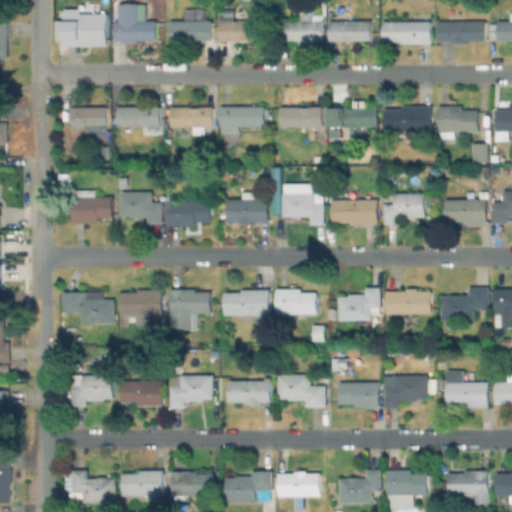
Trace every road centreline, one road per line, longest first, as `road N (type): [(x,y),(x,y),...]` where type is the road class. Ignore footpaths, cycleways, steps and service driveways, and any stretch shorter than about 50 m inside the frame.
road 1 (residential): [(36,0),(44,511)]
road 2 (residential): [(37,71),(511,72)]
road 3 (residential): [(41,254),(511,254)]
road 4 (residential): [(44,435),(511,436)]
